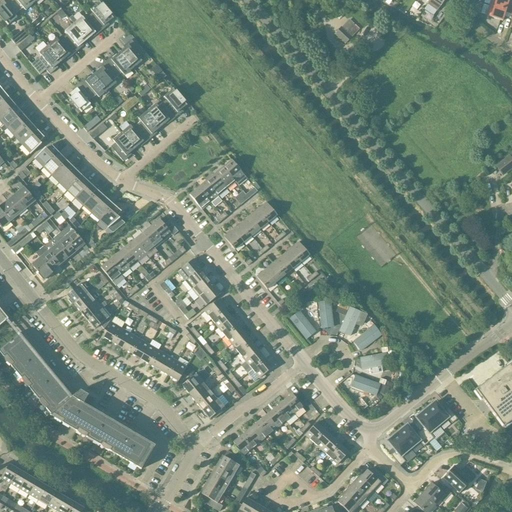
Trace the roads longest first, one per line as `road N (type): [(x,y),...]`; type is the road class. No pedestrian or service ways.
road 1 (unclassified): [(511,306),(248,0)]
road 2 (residential): [(0,258),(82,358),(154,401),(194,449)]
road 3 (residential): [(301,361),(169,201),(126,184)]
road 4 (residential): [(368,432),(496,333)]
road 5 (residential): [(194,449),(302,363)]
road 6 (residential): [(126,184),(38,101)]
